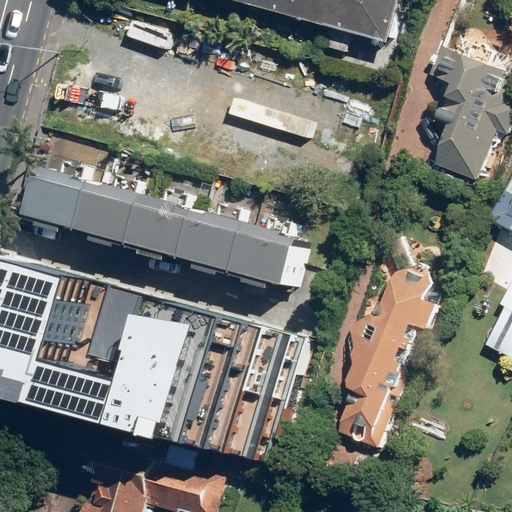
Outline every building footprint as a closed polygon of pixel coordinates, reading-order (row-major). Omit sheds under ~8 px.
[(241,0),(394,43),(406,0),(241,0)] [(458,83),(444,117),(456,122),(445,148),(444,165),(483,181),(503,132),(511,135),(511,74),(445,47),(435,73),(458,83)] [(316,242),(57,172),(44,217),(304,287),(316,242)] [(511,188),(494,222),(511,231),(511,188)] [(9,256),(0,289),(0,392),(285,468),(319,339),(9,256)] [(357,322),(351,332),(361,347),(358,356),(363,364),(356,381),(358,390),(342,430),(380,447),(412,373),(405,362),(421,324),(433,329),(444,304),(433,300),(440,283),(436,272),(426,266),(403,272),(395,296),(380,303),(375,315),(357,322)] [(511,301),(510,306),(511,306),(511,310),(494,344),(511,354),(511,301)] [(110,474),(104,472),(93,511),(154,511),(156,506),(178,511),(218,511),(229,476),(153,456),(156,446),(120,436),(110,474)]
